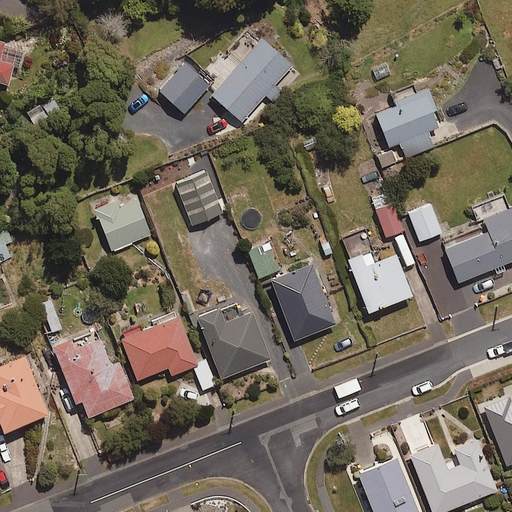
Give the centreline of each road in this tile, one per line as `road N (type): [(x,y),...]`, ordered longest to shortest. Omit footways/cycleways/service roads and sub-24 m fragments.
road 1 (residential): [(258,434),(511,330)]
road 2 (residential): [(65,511),(258,434)]
